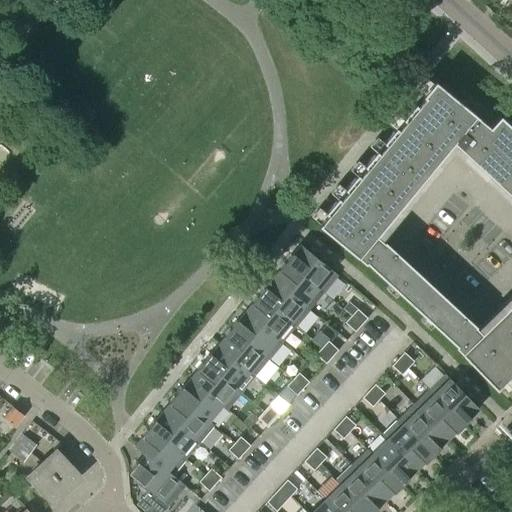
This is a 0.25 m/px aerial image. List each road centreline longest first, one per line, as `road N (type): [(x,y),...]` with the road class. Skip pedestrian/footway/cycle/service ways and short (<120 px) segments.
road 1 (residential): [(92,491),(119,464),(0,373)]
road 2 (residential): [(420,511),(511,426)]
